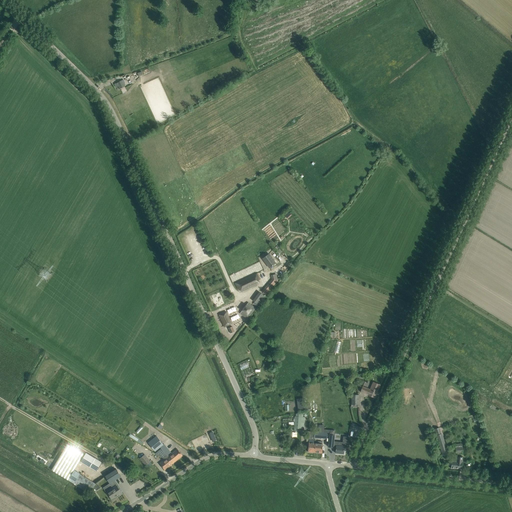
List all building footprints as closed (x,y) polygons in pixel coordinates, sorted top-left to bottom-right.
[(289,210),(284,215),(288,219),(293,215),(289,210)] [(270,268),(276,263),(269,254),(263,259),(270,268)] [(283,267),(287,270),(291,265),(288,262),(283,267)] [(257,273),(235,283),(238,290),(241,288),(242,291),(258,284),(257,281),(259,280),(257,273)] [(272,279),(261,291),(266,295),(278,281),(276,274),(271,276),(272,279)] [(260,292),(252,300),(257,305),(265,297),(260,292)] [(255,308),(248,303),(240,313),(247,319),(255,308)] [(231,324),(226,312),(219,315),(224,327),(231,324)] [(380,385),(373,382),(370,390),(363,387),(361,392),(368,395),(375,398),(380,385)] [(304,428),(305,418),(305,417),(303,417),(296,417),(295,416),(295,417),(294,427),(294,428),(296,428),(304,429),(304,428)] [(314,437),(314,438),(327,439),(327,432),(324,432),(323,426),(320,425),(319,432),(315,432),(314,437)] [(335,430),(324,429),(324,432),(327,432),(330,432),(328,447),(333,448),(335,435),(334,435),(335,430)] [(443,455),(447,454),(448,453),(442,434),(441,434),(440,434),(437,436),(443,455)] [(157,436),(148,443),(155,451),(164,444),(157,436)] [(336,446),(335,453),(344,454),(344,447),(347,447),(348,437),(342,436),(341,446),(336,446)] [(315,443),(314,452),(322,453),(322,448),(323,444),(322,444),(322,442),(318,441),(318,443),(315,443)] [(68,444),(52,470),(68,480),(74,470),(84,454),(68,444)] [(161,449),(156,453),(163,458),(164,457),(165,459),(160,464),(165,470),(165,469),(172,464),(167,458),(168,457),(161,449)] [(182,455),(178,449),(168,457),(167,458),(172,464),(182,455)] [(96,471),(102,462),(86,453),(81,461),(96,471)] [(150,462),(145,455),(140,458),(146,465),(150,462)] [(457,457),(456,462),(451,461),(448,461),(448,465),(451,465),(451,468),(460,469),(462,469),(463,457),(458,457),(457,457)] [(116,469),(105,476),(110,483),(113,481),(121,476),(116,469)] [(68,480),(84,490),(85,488),(91,491),(95,483),(74,470),(68,480)] [(112,486),(106,490),(109,495),(109,496),(108,495),(108,496),(112,501),(112,500),(119,496),(118,495),(121,493),(119,490),(120,489),(118,485),(117,486),(113,481),(110,483),(112,486)]
